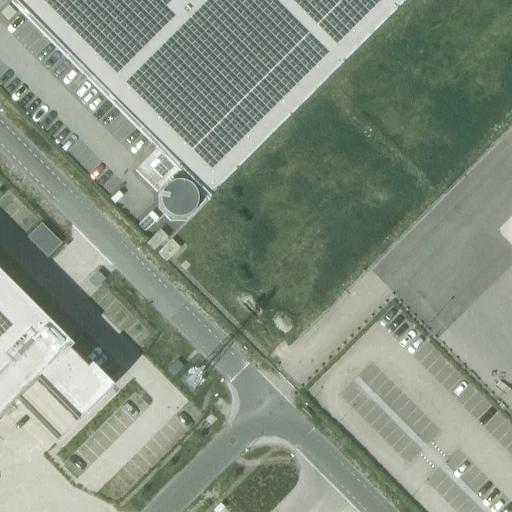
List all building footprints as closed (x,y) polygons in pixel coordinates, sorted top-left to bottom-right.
[(1,0),(207,205),(411,0),(1,0)] [(159,232),(147,244),(155,252),(167,239),(159,232)] [(170,242),(158,255),(164,261),(165,263),(167,261),(178,250),(172,244),(170,242)] [(0,272),(0,419),(37,382),(79,423),(98,404),(92,398),(108,381),(0,272)] [(177,359),(168,368),(175,375),(184,366),(177,359)]
